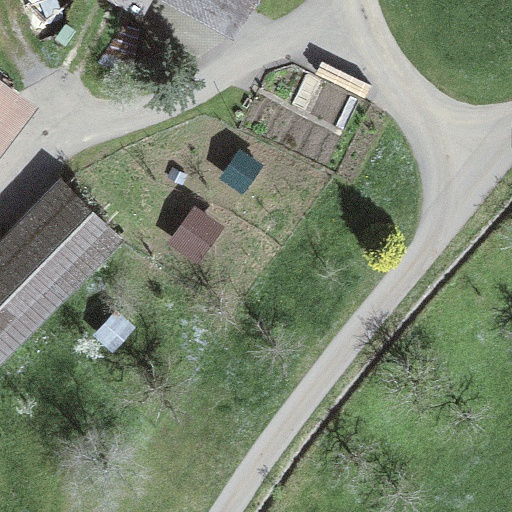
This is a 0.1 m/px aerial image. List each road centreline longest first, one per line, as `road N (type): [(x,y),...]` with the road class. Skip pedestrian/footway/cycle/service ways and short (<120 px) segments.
road 1 (track): [(495,166),(350,38),(288,39),(53,139),(0,190)]
road 2 (unclassified): [(220,511),(287,418),(511,146)]
